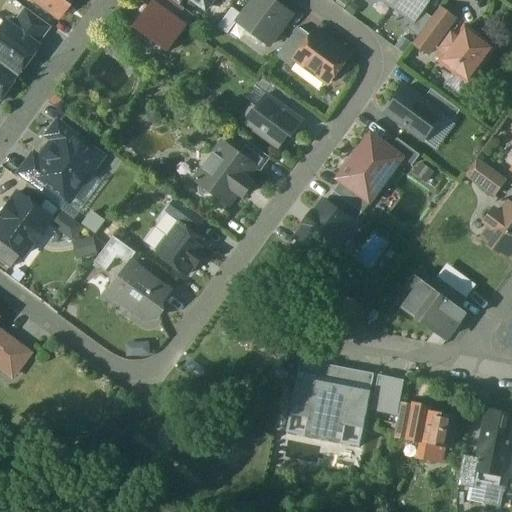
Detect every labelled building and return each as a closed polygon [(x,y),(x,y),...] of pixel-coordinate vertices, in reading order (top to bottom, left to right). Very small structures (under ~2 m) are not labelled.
[(70,0),(33,0),(57,18),(70,0)] [(172,0),(152,0),(153,1),(178,19),(185,9),(177,4),(172,0)] [(192,0),(206,10),(213,0),(192,0)] [(273,0),(254,0),(238,23),(248,30),(245,34),(256,42),(259,38),(269,46),(293,14),(273,0)] [(399,0),(380,0),(393,9),(399,0)] [(430,0),(399,0),(393,9),(413,24),(422,12),(430,0)] [(134,26),(134,28),(168,53),(187,26),(178,19),(153,1),(149,7),(134,26)] [(145,4),(130,24),(134,26),(149,7),(145,4)] [(50,28),(23,8),(9,27),(36,47),(50,28)] [(242,15),(232,8),(218,27),(228,34),(242,15)] [(456,20),(440,8),(432,19),(418,37),(413,44),(423,51),(434,35),(441,40),(456,20)] [(409,30),(418,37),(432,19),(422,12),(413,24),(409,30)] [(9,27),(3,23),(0,27),(0,65),(15,76),(36,47),(9,27)] [(495,46),(465,24),(459,32),(454,28),(440,47),(445,51),(439,59),(469,81),(495,46)] [(298,28),(277,57),(291,67),(296,60),(295,59),(311,38),(298,28)] [(311,38),(295,59),(296,60),(329,84),(350,56),(316,31),(311,38)] [(0,65),(0,95),(15,76),(0,65)] [(291,98),(262,77),(255,87),(267,96),(268,95),(284,107),(291,98)] [(423,101),(406,88),(387,113),(424,141),(442,116),(443,115),(423,101)] [(460,111),(431,90),(423,101),(443,115),(442,116),(452,123),(460,111)] [(284,107),(268,95),(267,96),(258,108),(254,105),(242,122),(278,149),(286,139),(286,138),(289,134),(293,136),(304,122),(284,107)] [(29,153),(13,175),(26,185),(39,194),(44,186),(71,206),(106,157),(54,119),(41,138),(48,143),(37,158),(29,153)] [(391,149),(371,134),(338,179),(341,182),(370,203),(404,158),(391,149)] [(420,156),(398,139),(391,149),(404,158),(413,165),(420,156)] [(271,159),(248,142),(239,155),(257,168),(256,169),(261,173),(271,159)] [(223,143),(196,180),(201,184),(198,188),(199,195),(206,200),(213,199),(216,195),(230,205),(238,194),(243,197),(253,183),(248,179),(256,169),(257,168),(239,155),(223,143)] [(506,180),(477,159),(465,175),(494,196),(506,180)] [(370,203),(341,182),(334,191),(363,213),(370,203)] [(39,194),(26,185),(18,196),(38,210),(46,199),(39,194)] [(363,213),(334,191),(326,203),(352,222),(351,223),(354,225),(363,213)] [(15,194),(0,213),(0,240),(20,255),(22,256),(49,219),(38,210),(18,196),(15,194)] [(206,220),(177,199),(167,213),(181,224),(195,234),(206,220)] [(326,203),(324,201),(315,214),(314,213),(305,225),(306,226),(297,238),(299,239),(318,254),(325,258),(334,246),(337,249),(346,236),(343,234),(351,223),(352,222),(326,203)] [(501,215),(495,210),(486,223),(493,228),(485,238),(507,255),(511,249),(511,206),(510,205),(501,215)] [(195,234),(181,224),(170,239),(164,240),(159,247),(160,252),(158,254),(186,275),(194,266),(196,267),(204,256),(202,254),(209,245),(195,234)] [(136,254),(114,237),(106,248),(117,257),(128,265),(136,254)] [(93,239),(81,241),(85,257),(97,254),(93,239)] [(318,254),(299,239),(292,249),(311,263),(318,254)] [(20,255),(0,240),(0,262),(9,269),(20,255)] [(106,248),(95,264),(106,272),(117,257),(106,248)] [(471,297),(480,284),(450,265),(442,277),(471,297)] [(168,292),(133,266),(112,293),(126,303),(126,307),(128,310),(131,312),(134,313),(138,312),(147,319),(159,317),(157,306),(168,292)] [(431,287),(417,277),(410,287),(412,288),(401,303),(409,309),(408,311),(417,318),(418,316),(448,338),(466,313),(460,308),(431,287)] [(467,299),(438,278),(431,287),(460,308),(467,299)] [(291,351),(261,329),(252,341),(282,363),(291,351)] [(28,354),(0,332),(0,369),(11,377),(28,354)] [(374,374),(301,360),(298,378),(371,392),(374,374)] [(371,392),(298,378),(291,415),(308,418),(305,436),(342,443),(346,426),(363,429),(371,392)] [(401,404),(374,399),(372,409),(399,415),(401,404)] [(413,407),(401,404),(395,437),(406,439),(407,439),(413,407)] [(431,408),(414,404),(413,407),(407,439),(406,439),(423,443),(429,412),(430,412),(431,411),(431,408)] [(458,417),(431,411),(430,412),(429,412),(423,443),(445,447),(445,448),(452,449),(458,417)] [(511,443),(511,415),(488,411),(481,442),(499,446),(510,448),(510,446),(511,446),(511,443)] [(308,418),(291,415),(287,432),(305,436),(308,418)] [(363,429),(346,426),(342,443),(360,447),(363,429)] [(499,446),(481,442),(478,460),(476,466),(505,472),(507,466),(496,464),(499,446)] [(423,443),(420,458),(442,462),(445,448),(445,447),(423,443)] [(510,448),(499,446),(496,464),(507,466),(505,472),(506,472),(506,476),(511,477),(511,446),(510,446),(510,448)] [(478,460),(464,457),(459,484),(473,487),(475,481),(474,481),(476,466),(478,460)] [(505,472),(476,466),(474,481),(475,481),(503,487),(506,476),(506,472),(505,472)]
